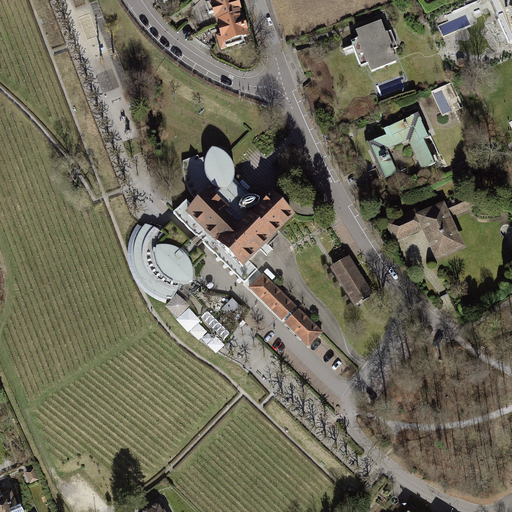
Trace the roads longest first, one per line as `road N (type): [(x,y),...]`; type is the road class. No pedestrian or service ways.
road 1 (residential): [(402,300),(397,327),(349,398),(350,428),(396,473),(474,511)]
road 2 (residential): [(285,90),(335,196),(402,300)]
road 3 (residential): [(285,90),(209,72),(167,42),(131,0)]
road 4 (track): [(511,407),(446,426),(347,415)]
